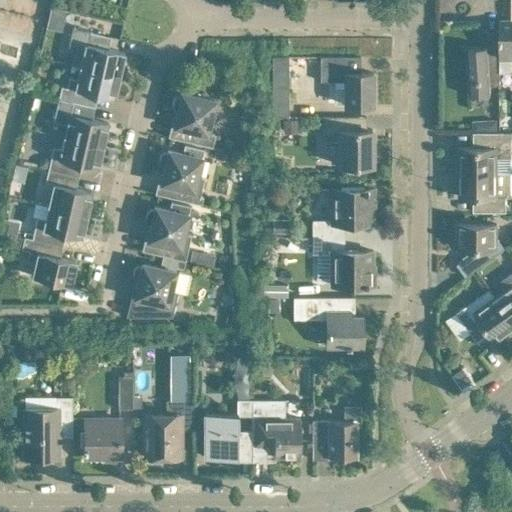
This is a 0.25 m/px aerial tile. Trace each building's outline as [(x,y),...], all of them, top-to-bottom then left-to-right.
[(511,19),(500,19),(500,30),(500,56),(511,56),(511,19)] [(119,76),(123,62),(121,62),(123,52),(101,47),(104,35),(72,28),(69,40),(77,42),(74,52),(83,54),(80,67),(119,76)] [(500,85),(498,56),(500,56),(500,30),(486,31),(487,47),(467,48),(470,95),(491,93),(490,86),(500,85)] [(272,116),(288,116),(288,56),(272,56),(272,116)] [(360,72),(360,56),(320,56),(320,81),(344,81),(344,104),(351,104),(351,106),(356,106),(356,104),(372,104),(372,72),(360,72)] [(116,89),(119,76),(80,67),(77,80),(69,78),(67,87),(60,86),(58,98),(64,100),(88,105),(91,93),(112,98),(114,89),(116,89)] [(207,132),(215,100),(181,92),(180,95),(177,95),(173,97),(172,105),(174,109),(177,109),(171,137),(212,147),(215,134),(207,132)] [(104,146),(107,132),(105,132),(107,122),(86,117),(88,105),(64,100),(59,122),(67,124),(64,137),(104,146)] [(372,164),(372,129),(356,129),(356,116),(322,116),(322,140),(338,140),(338,164),(353,164),(353,166),(357,166),(357,164),(372,164)] [(511,173),(511,132),(480,132),(480,147),(459,147),(459,159),(457,159),(457,172),(511,172),(511,173)] [(100,159),(104,146),(64,137),(61,149),(53,147),(48,169),(72,175),(75,163),(96,168),(99,159),(100,159)] [(193,194),(203,149),(183,144),(182,152),(168,149),(167,152),(164,152),(160,154),(158,161),(161,166),(164,166),(158,194),(201,204),(202,196),(193,194)] [(88,215),(91,202),(89,201),(91,192),(69,187),(72,175),(48,169),(45,181),(53,183),(48,206),(88,215)] [(511,197),(511,173),(511,172),(457,172),(457,184),(459,184),(459,196),(480,196),(480,211),(506,211),(506,197),(511,197)] [(372,223),(372,188),(331,189),(331,220),(312,220),(312,237),(344,237),(344,223),(372,223)] [(84,228),(88,215),(48,206),(45,219),(37,217),(32,238),(56,244),(59,233),(80,238),(83,228),(84,228)] [(178,259),(188,213),(155,206),(154,209),(151,208),(147,211),(145,218),(148,223),(151,223),(144,251),(178,259)] [(273,220),(273,232),(289,232),(289,220),(273,220)] [(505,248),(497,237),(497,223),(457,223),(457,236),(459,237),(459,249),(470,249),(470,254),(457,263),(465,276),(505,248)] [(71,285),(75,271),(73,271),(75,261),(53,256),(56,244),(32,238),(24,237),(21,249),(29,251),(26,260),(35,262),(32,276),(71,285)] [(372,284),(372,250),(344,250),(344,237),(312,237),(312,253),(331,253),(331,284),(372,284)] [(198,252),(196,263),(213,267),(215,256),(198,252)] [(172,317),(178,291),(170,290),(175,270),(142,263),(141,266),(138,265),(134,268),(132,275),(135,279),(138,280),(129,317),(172,317)] [(511,271),(506,275),(511,283),(493,296),(511,322),(511,271)] [(507,336),(511,332),(511,322),(493,296),(488,289),(455,312),(475,339),(488,330),(496,341),(505,335),(507,336)] [(362,344),(362,316),(354,316),(354,296),(293,296),(293,318),(326,318),(326,344),(344,344),(344,346),(350,346),(349,344),(362,344)] [(465,354),(476,371),(489,363),(478,346),(465,354)] [(476,383),(464,366),(452,374),(464,391),(476,383)] [(132,408),(132,376),(118,376),(118,408),(132,408)] [(297,380),(266,380),(266,392),(297,392),(297,380)] [(57,456),(57,436),(72,436),(72,396),(56,396),(56,409),(24,409),(24,456),(57,456)] [(251,415),(251,398),(236,398),(236,415),(251,415)] [(300,457),(300,418),(285,418),(285,399),(251,398),(251,415),(251,430),(250,461),(266,461),(266,456),(300,457)] [(180,456),(180,429),(192,429),(192,400),(166,400),(166,413),(144,414),(144,443),(141,443),(141,453),(144,453),(144,456),(180,456)] [(356,456),(356,426),(360,426),(360,405),(343,405),(343,420),(312,420),(312,459),(328,459),(328,457),(356,456)] [(250,461),(251,430),(232,430),(232,412),(204,412),(204,434),(209,441),(209,456),(225,456),(224,461),(250,461)] [(120,456),(120,418),(84,418),(84,444),(82,444),(82,449),(84,449),(84,456),(120,456)]
